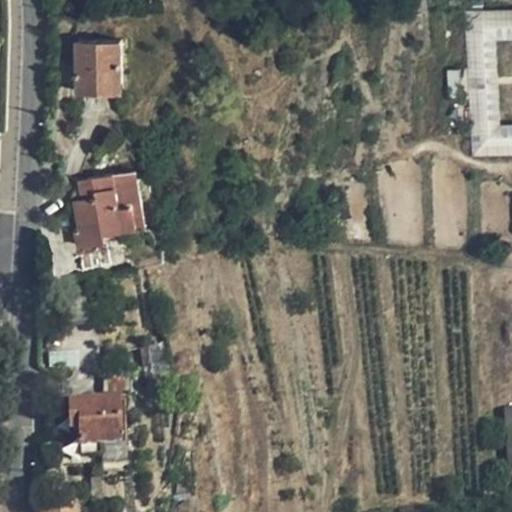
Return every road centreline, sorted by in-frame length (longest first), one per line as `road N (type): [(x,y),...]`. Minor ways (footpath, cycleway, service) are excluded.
road 1 (residential): [(33,0),(22,271)]
road 2 (residential): [(22,271),(18,511)]
